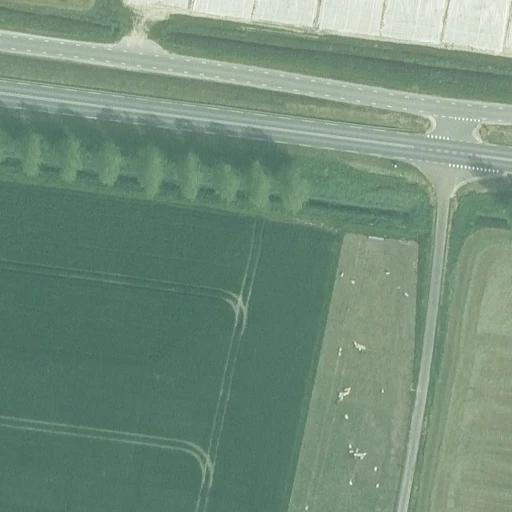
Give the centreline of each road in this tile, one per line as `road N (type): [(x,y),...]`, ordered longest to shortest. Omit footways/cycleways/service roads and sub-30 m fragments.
road 1 (unclassified): [(457,110),(0,42)]
road 2 (secondary): [(452,152),(0,93)]
